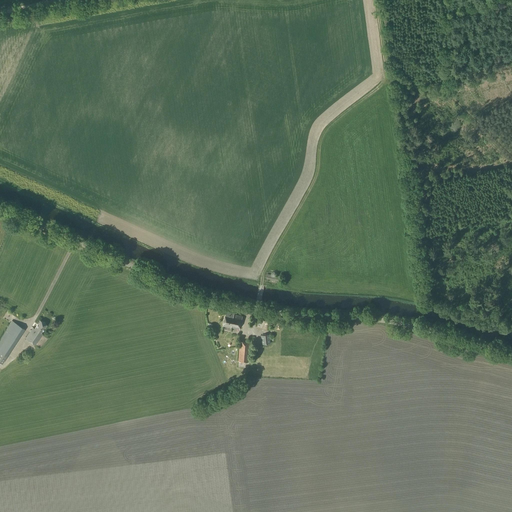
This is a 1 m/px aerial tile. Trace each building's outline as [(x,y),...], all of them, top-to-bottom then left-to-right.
[(239,330),(242,317),(234,315),(234,314),(226,312),(223,326),(239,330)] [(41,333),(47,324),(40,320),(34,328),(33,327),(26,338),(36,344),(43,334),(41,333)] [(0,362),(2,364),(25,329),(12,321),(0,338),(0,362)] [(262,344),(270,343),(270,334),(261,335),(262,344)] [(249,362),(251,342),(240,341),(238,361),(249,362)]
